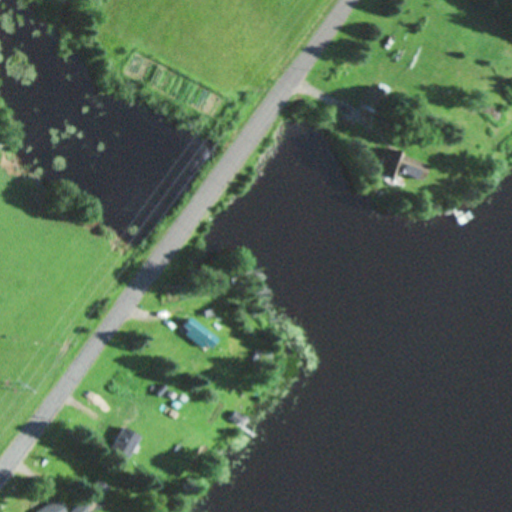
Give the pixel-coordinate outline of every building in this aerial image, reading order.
[(395,183),(398,175),(421,185),(428,168),(398,156),(388,180),(395,183)] [(213,337),(192,324),(183,338),(203,351),(213,337)] [(110,451),(127,460),(139,437),(122,427),(110,451)] [(71,511),(90,511),(109,489),(98,480),(71,511)] [(38,511),(64,511),(57,500),(38,511)]
